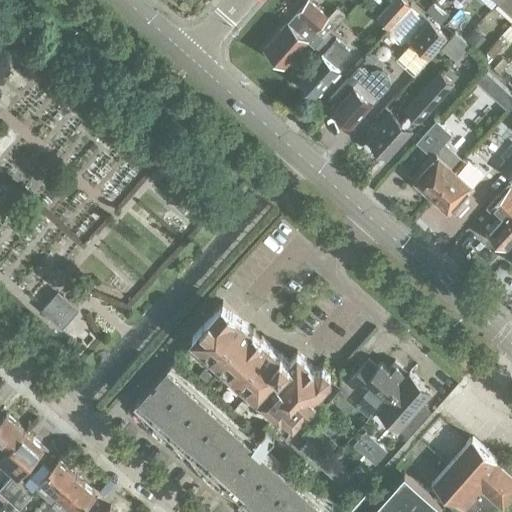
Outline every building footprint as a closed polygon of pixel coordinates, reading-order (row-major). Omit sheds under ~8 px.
[(284,64),(307,39),(315,45),(345,12),(337,4),(328,15),(311,0),(306,0),(297,11),(288,21),(288,20),(265,46),(284,64)] [(389,29),(411,4),(406,0),(390,0),(376,16),(389,29)] [(441,23),(449,13),(434,0),(433,0),(426,9),(441,23)] [(511,0),(501,0),(511,9),(511,0)] [(408,45),(430,21),(411,5),(386,33),(389,35),(389,38),(391,41),(393,44),(398,46),(400,45),(401,46),(405,42),(408,45)] [(440,46),(449,37),(431,21),(412,42),(430,58),(441,46),(440,46)] [(483,52),(491,42),(476,29),(467,38),(483,52)] [(468,46),(454,32),(440,48),(454,61),(468,46)] [(493,54),(505,41),(499,35),(487,49),(493,54)] [(337,64),(349,50),(337,38),(324,52),(321,50),(298,76),(318,94),(341,68),(337,64)] [(499,72),(509,61),(503,55),(493,66),(499,72)] [(369,73),(359,64),(331,96),(336,100),(331,106),(334,108),(332,110),(332,113),(345,125),(348,125),(350,123),(352,125),(389,85),(390,80),(388,74),(381,68),(377,68),(372,70),(369,73)] [(388,153),(453,81),(440,69),(405,108),(409,111),(401,120),(390,110),(379,123),(380,124),(369,136),(373,140),(372,142),(382,151),(384,150),(388,153)] [(505,108),(511,100),(511,95),(485,71),(475,81),(505,108)] [(511,128),(511,106),(501,119),(511,128)] [(445,140),(452,133),(436,118),(429,125),(416,140),(432,154),(412,177),(431,194),(464,157),(445,140)] [(511,176),(511,150),(499,165),(511,177),(511,176)] [(464,157),(431,194),(451,211),(474,185),(456,169),(465,158),(464,157)] [(511,186),(508,182),(486,206),(498,217),(487,229),(506,247),(511,240),(511,186)] [(62,327),(79,308),(58,289),(41,308),(62,327)] [(193,334),(194,335),(260,394),(280,371),(271,364),(282,352),(224,300),(193,334)] [(79,345),(75,349),(80,354),(83,350),(79,345)] [(283,351),(282,352),(271,364),(280,371),(260,394),(279,410),(277,412),(280,414),(276,417),(288,427),(296,417),(296,418),(332,378),(331,370),(324,363),(317,365),(299,349),(291,358),(283,351)] [(410,371),(411,371),(410,370),(408,371),(395,360),(388,367),(381,361),(377,365),(368,357),(350,378),(379,404),(378,406),(379,407),(380,406),(379,405),(381,404),(410,372),(410,371)] [(254,441),(168,364),(135,401),(257,511),(328,511),(330,510),(263,449),(275,435),(266,427),(254,441)] [(424,383),(411,371),(410,371),(410,372),(381,404),(379,405),(380,406),(379,407),(398,423),(397,424),(407,434),(429,409),(420,401),(424,396),(417,390),(424,383)] [(0,418),(0,453),(1,454),(25,427),(7,411),(0,418)] [(337,442),(313,421),(302,434),(326,455),(337,442)] [(43,443),(25,427),(1,454),(0,453),(0,465),(11,475),(15,471),(17,473),(43,443)] [(375,464),(388,450),(365,430),(353,444),(375,464)] [(474,435),(471,439),(434,479),(464,506),(458,511),(490,511),(499,502),(504,506),(511,496),(511,457),(501,449),(496,455),(474,435)] [(358,484),(308,440),(300,448),(350,493),(358,484)] [(59,493),(77,473),(59,457),(34,485),(47,496),(52,501),(59,493)] [(367,472),(358,464),(349,474),(359,482),(367,472)] [(17,473),(15,471),(11,475),(0,487),(0,499),(4,503),(9,498),(25,480),(17,473)] [(437,511),(443,506),(406,472),(383,498),(370,487),(347,511),(437,511)] [(95,490),(77,473),(59,493),(77,510),(95,490)] [(25,480),(9,498),(20,508),(36,490),(25,480)] [(52,511),(58,506),(52,501),(47,496),(38,506),(44,511),(52,511)]
